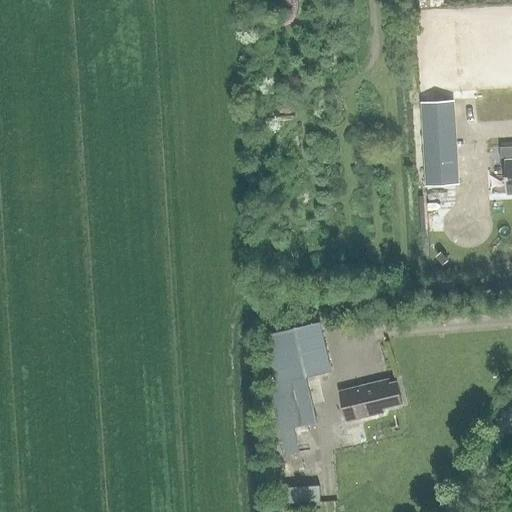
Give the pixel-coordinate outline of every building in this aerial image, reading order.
[(454,185),(450,101),(422,102),(426,186),(454,185)] [(511,106),(495,107),(496,113),(480,113),(481,127),(496,126),(497,139),(511,138),(511,106)] [(505,161),(506,194),(511,193),(511,146),(500,147),(501,161),(505,161)] [(331,372),(320,323),(265,336),(277,396),(272,397),(280,431),(316,423),(306,378),(331,372)] [(339,392),(347,421),(383,413),(382,409),(402,404),(396,382),(389,384),(388,380),(339,392)] [(285,486),(285,505),(323,504),(323,485),(285,486)]
